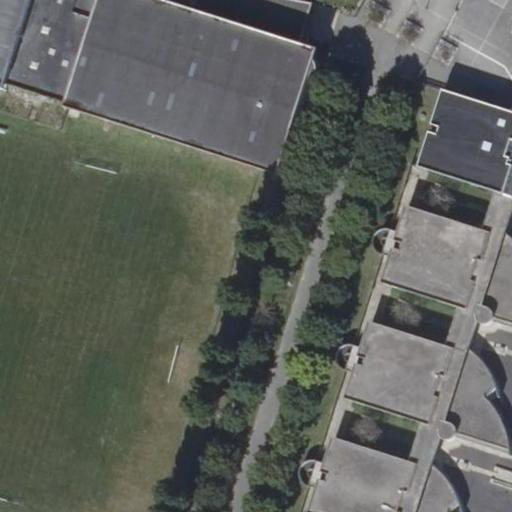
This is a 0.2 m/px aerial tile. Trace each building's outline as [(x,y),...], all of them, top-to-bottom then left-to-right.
[(315,6),(289,0),(285,15),(280,31),(302,44),(315,6)] [(511,114),(511,115),(510,112),(444,91),(433,127),(440,129),(438,137),(430,134),(419,169),(503,196),(491,233),(407,208),(396,242),(403,244),(401,253),(393,251),(383,284),(459,309),(466,312),(454,350),(447,348),(370,324),(359,358),(367,361),(364,369),(356,367),(345,400),(422,425),(429,428),(417,466),(410,464),(333,440),(321,474),(329,477),(326,485),(318,482),(309,511),(450,511),(457,504),(453,494),(447,483),(440,473),(432,466),(441,441),(444,443),(449,444),(452,443),(455,441),(458,437),(508,453),(508,449),(506,435),(503,426),(498,414),(493,407),(486,399),(495,391),(488,376),(482,366),(474,356),(469,350),(478,323),(481,325),(484,327),(489,327),(492,325),(495,321),(511,326),(511,238),(507,234),(511,216),(511,114)] [(39,92),(38,94),(71,105),(72,103),(39,92)] [(459,309),(447,348),(454,350),(466,312),(459,309)] [(422,425),(410,464),(417,466),(429,428),(422,425)]
